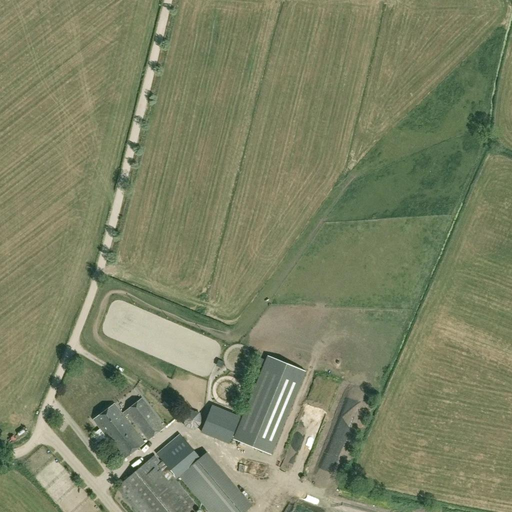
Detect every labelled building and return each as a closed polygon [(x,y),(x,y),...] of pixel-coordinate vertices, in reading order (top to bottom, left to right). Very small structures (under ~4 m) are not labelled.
[(275,446),(305,371),(268,356),(237,430),(275,446)] [(142,399),(122,414),(124,417),(128,414),(148,440),(164,428),(142,399)] [(185,424),(225,438),(235,410),(207,400),(203,412),(191,407),(185,424)] [(144,443),(124,417),(122,414),(114,404),(93,420),(123,459),(144,443)] [(207,467),(200,458),(180,435),(157,455),(177,479),(179,477),(186,485),(207,467)] [(245,511),(252,506),(207,453),(200,458),(207,467),(186,485),(208,511),(245,511)] [(190,511),(197,507),(154,456),(116,488),(136,511),(190,511)]
